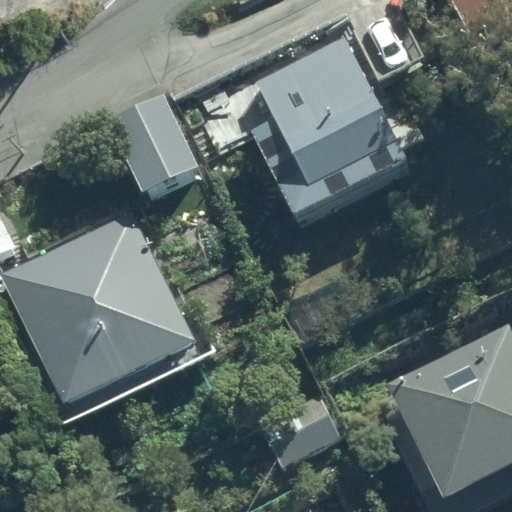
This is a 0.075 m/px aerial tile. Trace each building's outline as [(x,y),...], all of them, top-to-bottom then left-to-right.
[(167,96),(112,123),(149,195),(203,168),(167,96)] [(0,203),(0,254),(19,246),(0,203)] [(139,211),(3,276),(68,405),(203,337),(139,211)] [(399,397),(382,404),(433,511),(487,511),(511,500),(511,321),(391,379),(399,397)] [(322,391),(262,423),(284,467),(344,436),(322,391)]
